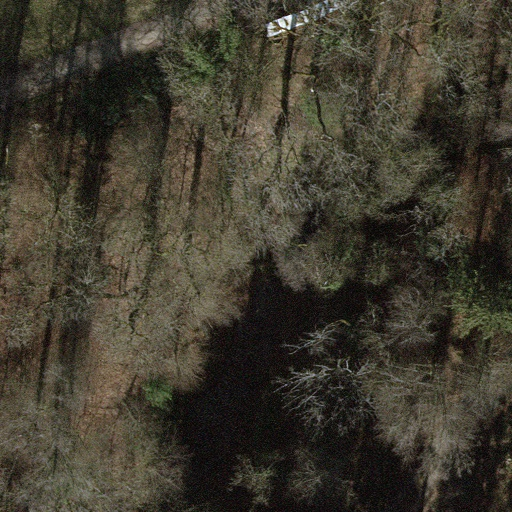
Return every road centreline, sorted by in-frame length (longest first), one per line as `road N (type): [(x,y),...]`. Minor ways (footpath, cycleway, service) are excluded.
road 1 (track): [(0,95),(232,0)]
road 2 (track): [(404,511),(511,378)]
